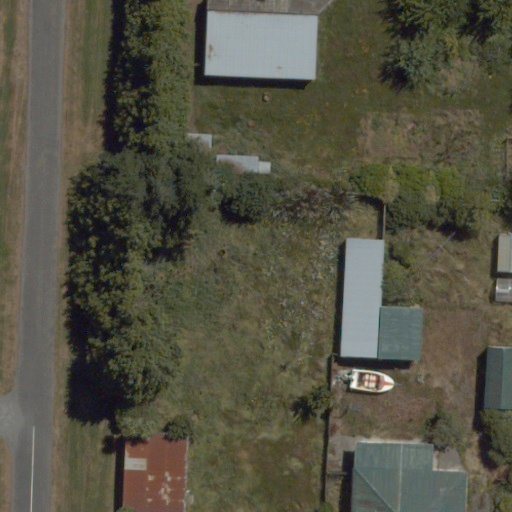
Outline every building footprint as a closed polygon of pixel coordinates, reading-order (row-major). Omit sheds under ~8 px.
[(202,13),(202,75),(312,76),(312,13),(202,13)] [(382,303),(383,235),(343,235),(342,358),(425,358),(425,303),(382,303)] [(484,316),(450,316),(450,374),(485,374),(484,316)] [(429,393),(352,390),(347,511),(462,511),(464,473),(426,471),(429,393)] [(187,511),(189,428),(122,427),(120,511),(187,511)]
